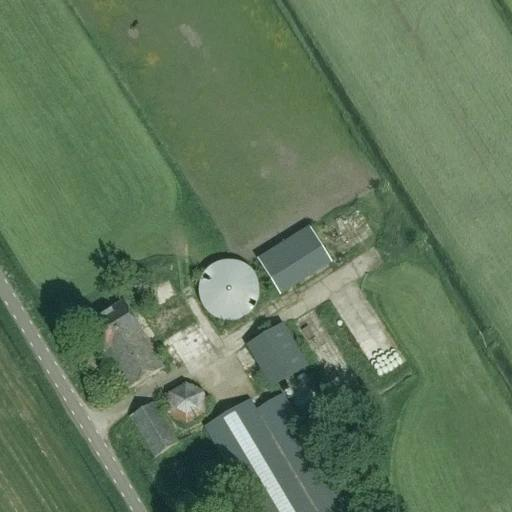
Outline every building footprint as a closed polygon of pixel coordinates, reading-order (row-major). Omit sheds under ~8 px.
[(368,185),(352,197),(379,234),(395,222),(368,185)] [(308,214),(324,247),(339,240),(334,231),(345,225),(326,186),(312,193),(319,208),(308,214)] [(260,241),(274,231),(263,216),(249,227),(260,241)] [(281,298),(332,265),(308,227),(257,260),(281,298)] [(199,290),(199,292),(199,294),(199,297),(199,299),(200,301),(200,303),(201,305),(202,307),(203,309),(205,311),(206,312),(207,314),(209,316),(211,317),(213,318),(214,319),(218,321),(221,322),(223,322),(225,323),(230,323),(234,322),(236,322),(238,321),(243,320),(246,317),(248,316),(251,313),(253,311),(254,309),(255,308),(256,306),(257,304),(258,302),(258,299),(259,297),(259,295),(259,293),(259,291),(259,289),(258,286),(258,284),(257,282),(255,278),(254,276),(253,274),(250,271),(248,270),(245,267),(243,266),(239,264),(235,263),(232,263),(228,263),(226,263),(224,263),(219,264),(217,265),(213,267),(212,268),(210,269),(207,272),(204,276),(203,278),(202,280),(201,282),(200,284),(199,286),(199,288),(199,290)] [(159,342),(193,320),(179,300),(146,321),(159,342)] [(164,369),(142,333),(124,303),(86,326),(104,355),(103,355),(126,394),(164,369)] [(246,347),(272,390),(308,368),(282,325),(246,347)] [(188,350),(187,336),(170,338),(171,352),(188,350)] [(187,426),(206,415),(205,394),(186,384),(168,395),(169,415),(187,426)] [(336,511),(348,506),(283,395),(256,411),(250,401),(204,429),(253,511),(336,511)] [(154,403),(129,418),(154,460),(179,444),(154,403)]
